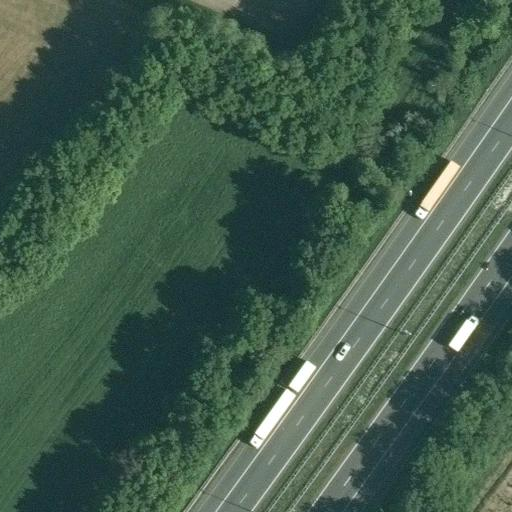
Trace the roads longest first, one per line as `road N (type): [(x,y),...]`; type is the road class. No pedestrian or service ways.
road 1 (motorway): [(511,108),(232,511)]
road 2 (motorway): [(333,511),(511,267)]
